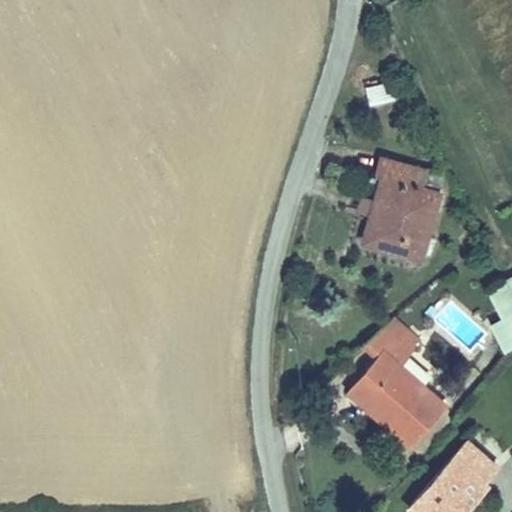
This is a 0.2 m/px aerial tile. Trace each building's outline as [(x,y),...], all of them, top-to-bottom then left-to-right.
[(356,80),(382,67),(372,49),(347,62),(356,80)] [(368,100),(394,97),(391,78),(366,81),(368,100)] [(409,227),(433,147),(367,125),(357,155),(366,158),(350,210),(409,227)] [(394,418),(437,376),(394,334),(414,314),(383,280),(356,306),(366,321),(333,353),(394,418)] [(493,321),(511,312),(511,285),(483,300),(493,321)] [(384,471),(420,504),(447,475),(437,467),(474,428),(449,404),(384,471)] [(494,447),(506,461),(511,454),(511,436),(509,433),(494,447)]
